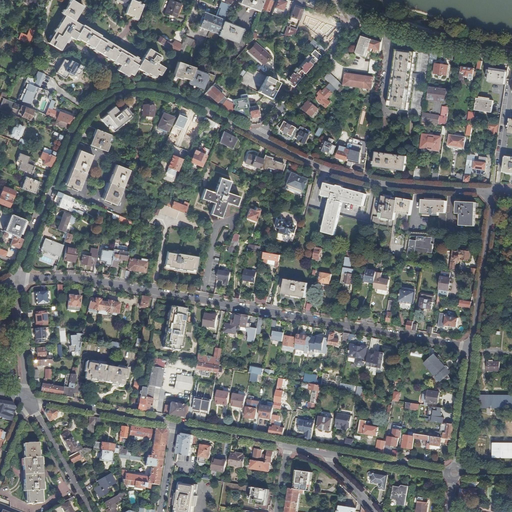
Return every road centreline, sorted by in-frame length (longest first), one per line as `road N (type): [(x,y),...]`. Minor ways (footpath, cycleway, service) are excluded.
road 1 (residential): [(473,348),(82,278),(17,281)]
road 2 (residential): [(259,137),(156,90),(101,101),(76,128),(17,281)]
road 3 (residential): [(494,191),(374,182),(259,137)]
road 4 (residential): [(511,56),(357,18)]
road 5 (residential): [(494,191),(473,348)]
road 6 (residential): [(357,18),(259,137)]
road 7 (tertiary): [(28,397),(174,424)]
road 8 (residential): [(28,397),(90,511)]
road 9 (tertiary): [(328,452),(454,472)]
road 10 (residential): [(473,348),(454,472)]
